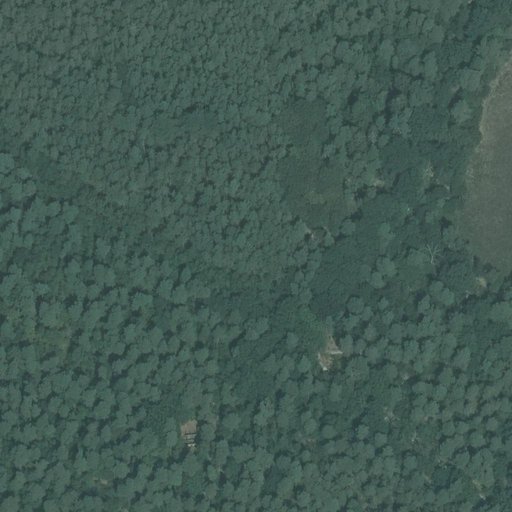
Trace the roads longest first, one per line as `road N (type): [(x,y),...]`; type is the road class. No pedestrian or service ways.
road 1 (track): [(511,324),(309,351),(498,511)]
road 2 (track): [(309,351),(0,163)]
road 3 (track): [(281,333),(231,388),(201,511)]
